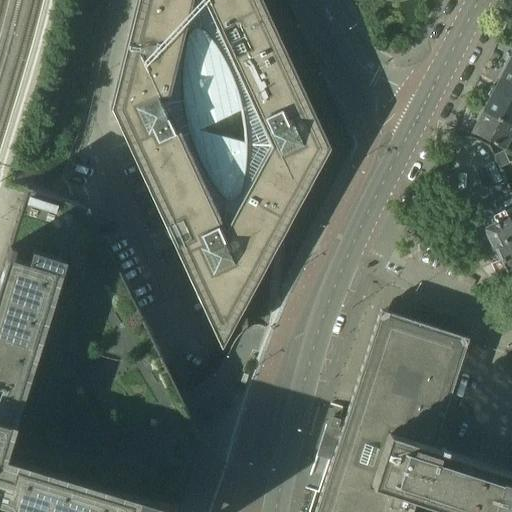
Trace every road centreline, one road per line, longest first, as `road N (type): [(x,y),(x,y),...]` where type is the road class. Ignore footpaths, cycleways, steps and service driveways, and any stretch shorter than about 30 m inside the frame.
road 1 (unclassified): [(278,511),(316,343),(355,243)]
road 2 (residential): [(355,243),(426,100)]
road 3 (residential): [(426,100),(364,67),(328,0)]
road 4 (residential): [(401,267),(511,320)]
